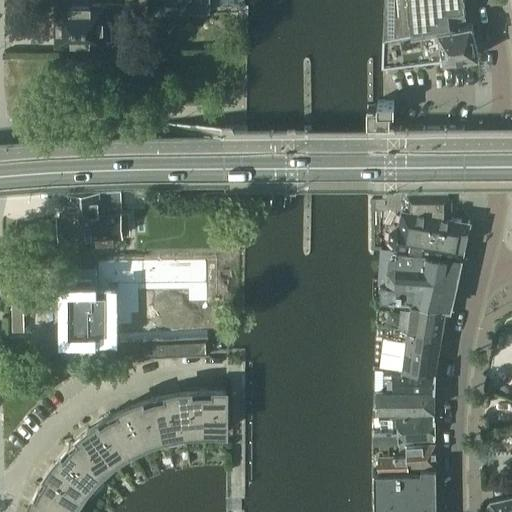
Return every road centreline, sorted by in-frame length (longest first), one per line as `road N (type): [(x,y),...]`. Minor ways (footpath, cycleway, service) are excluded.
road 1 (tertiary): [(0,173),(511,164)]
road 2 (residential): [(0,489),(11,487),(30,454),(86,398),(142,373),(236,367)]
road 3 (residential): [(487,272),(467,342),(457,424),(458,511)]
road 4 (residential): [(502,56),(487,272)]
road 5 (residential): [(190,125),(0,131)]
